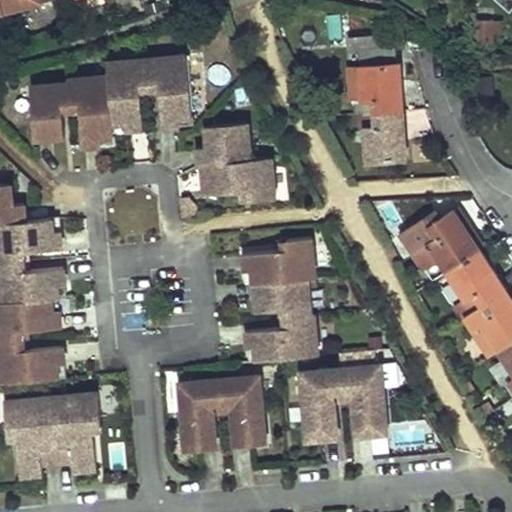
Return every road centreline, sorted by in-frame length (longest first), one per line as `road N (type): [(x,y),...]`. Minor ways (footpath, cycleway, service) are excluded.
road 1 (residential): [(510,511),(491,478),(153,510)]
road 2 (residential): [(99,263),(94,197),(101,180),(155,175),(167,182),(175,257)]
road 3 (residential): [(175,257),(199,255),(207,353),(138,358)]
road 4 (residential): [(432,49),(455,126),(484,179),(511,195)]
road 5 (residential): [(153,510),(138,358)]
road 6 (residential): [(138,358),(107,360),(99,263)]
